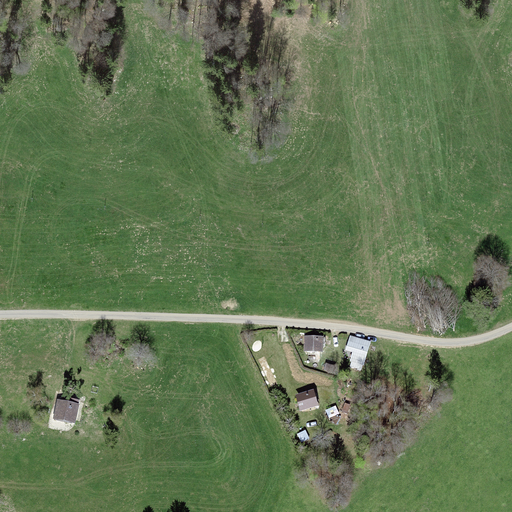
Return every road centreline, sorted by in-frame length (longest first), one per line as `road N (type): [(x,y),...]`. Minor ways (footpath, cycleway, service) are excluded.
road 1 (unclassified): [(511,324),(462,342),(432,342),(288,321),(0,314)]
road 2 (track): [(409,0),(320,259),(306,275),(222,297),(209,317)]
